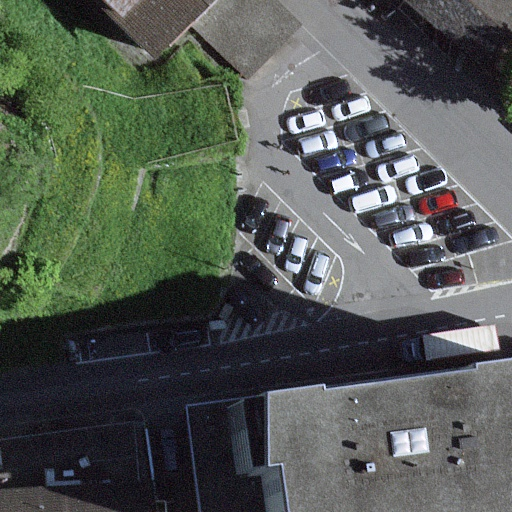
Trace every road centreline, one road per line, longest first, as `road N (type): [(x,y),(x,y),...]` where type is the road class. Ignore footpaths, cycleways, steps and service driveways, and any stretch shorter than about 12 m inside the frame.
road 1 (residential): [(511,315),(281,363),(0,400)]
road 2 (residential): [(322,0),(511,182)]
